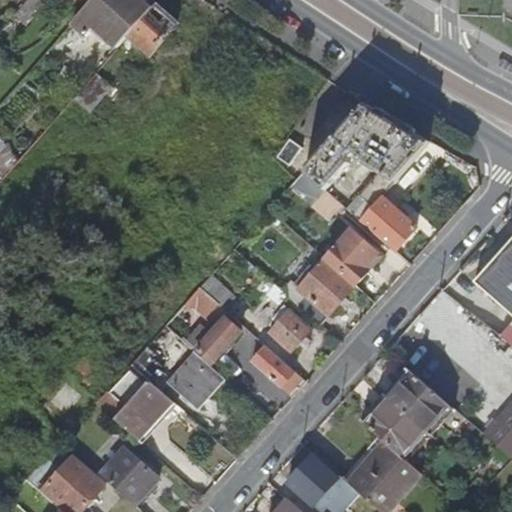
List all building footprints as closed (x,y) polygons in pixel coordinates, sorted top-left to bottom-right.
[(25,0),(9,19),(19,26),(42,0),(74,0),(77,2),(79,0),(25,0)] [(134,0),(90,0),(66,28),(81,41),(89,32),(111,52),(123,39),(147,11),(134,0)] [(172,29),(149,8),(147,11),(123,39),(145,59),(172,29)] [(359,222),(380,198),(428,144),(364,106),(303,174),(324,191),(350,162),(346,159),(353,152),(361,157),(358,161),(378,174),(345,210),(359,222)] [(15,162),(54,118),(42,107),(3,153),(15,162)] [(309,208),(324,191),(303,174),(288,190),(309,208)] [(359,222),(394,253),(415,229),(380,198),(359,222)] [(324,262),(354,288),(366,275),(362,272),(376,257),(349,233),(324,262)] [(511,237),(472,282),(511,316),(511,237)] [(210,277),(220,286),(232,273),(237,276),(246,265),(231,253),(210,277)] [(320,326),(354,288),(324,262),(312,275),(307,270),(303,276),(308,280),(299,290),(307,298),(298,307),(320,326)] [(233,298),(220,286),(210,277),(199,289),(223,310),(233,298)] [(275,305),(284,295),(272,284),(264,294),(275,305)] [(311,331),(289,312),(268,335),(290,355),(311,331)] [(226,322),(198,354),(212,366),(240,334),(226,322)] [(281,388),(294,373),(264,347),(251,362),(281,388)] [(197,410),(223,380),(195,356),(170,386),(197,410)] [(133,368),(97,407),(138,442),(173,403),(133,368)] [(422,431),(445,405),(412,377),(389,402),(422,431)] [(422,431),(389,402),(366,428),(384,444),(400,457),(422,431)] [(138,442),(141,445),(177,407),(173,403),(138,442)] [(511,405),(483,438),(510,461),(511,458),(511,405)] [(103,420),(95,412),(86,422),(95,429),(103,420)] [(378,511),(382,511),(417,473),(400,457),(384,444),(347,484),(378,511)] [(122,450),(98,477),(133,507),(144,495),(156,480),(122,450)] [(78,511),(103,486),(70,458),(42,490),(66,511),(78,511)] [(338,481),(313,459),(288,487),(314,509),(338,481)] [(33,487),(9,511),(43,511),(52,503),(33,487)] [(133,507),(137,510),(147,498),(144,495),(133,507)] [(299,511),(287,502),(278,511),(299,511)]
